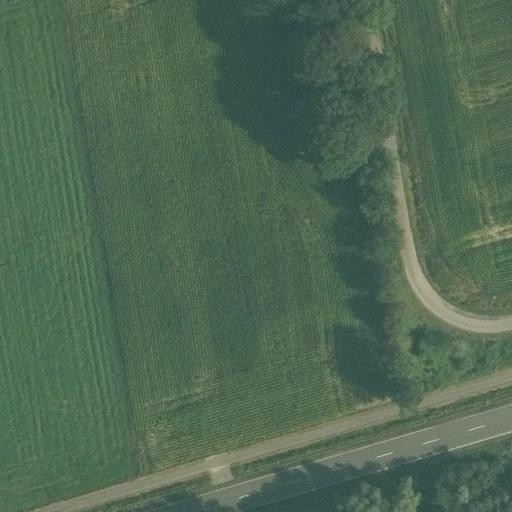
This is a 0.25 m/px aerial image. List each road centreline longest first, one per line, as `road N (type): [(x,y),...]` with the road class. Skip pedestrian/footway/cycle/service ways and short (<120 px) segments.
road 1 (unclassified): [(511,312),(444,316),(419,289),(370,0)]
road 2 (secondary): [(189,511),(511,417)]
